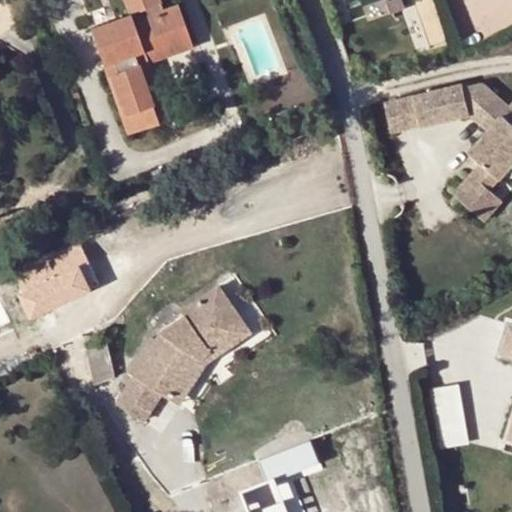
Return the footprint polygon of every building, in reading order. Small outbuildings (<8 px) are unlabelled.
[(162,0),(126,0),(130,11),(133,19),(165,7),(162,0)] [(419,0),(430,21),(440,16),(432,0),(419,0)] [(137,56),(189,38),(177,2),(165,7),(133,19),(130,11),(90,25),(109,74),(106,75),(127,133),(170,118),(164,100),(154,104),(137,56)] [(193,47),(189,38),(137,56),(154,104),(164,100),(150,62),(193,47)] [(461,71),(411,76),(414,107),(464,101),(461,75),(461,71)] [(481,73),(461,75),(464,101),(467,100),(478,112),(485,105),(477,97),(491,84),(481,73)] [(411,76),(381,80),(384,110),(414,107),(411,76)] [(473,150),(443,179),(471,208),(490,190),(479,177),(511,146),(511,92),(506,99),(491,84),(477,97),(485,105),(478,112),(484,119),(463,139),(473,150)] [(162,393),(175,400),(203,359),(231,338),(226,330),(243,318),(220,284),(184,309),(187,314),(162,331),(157,338),(152,336),(130,372),(135,375),(118,401),(145,419),(162,393)] [(203,359),(175,400),(182,405),(209,363),(253,332),(243,318),(226,330),(231,338),(203,359)] [(511,440),(511,324),(507,323),(498,356),(511,360),(511,403),(509,403),(499,437),(511,440)] [(87,350),(94,384),(114,377),(107,342),(87,350)] [(432,392),(439,432),(457,429),(460,447),(468,446),(457,387),(432,392)] [(442,450),(460,447),(457,429),(439,432),(442,450)]
